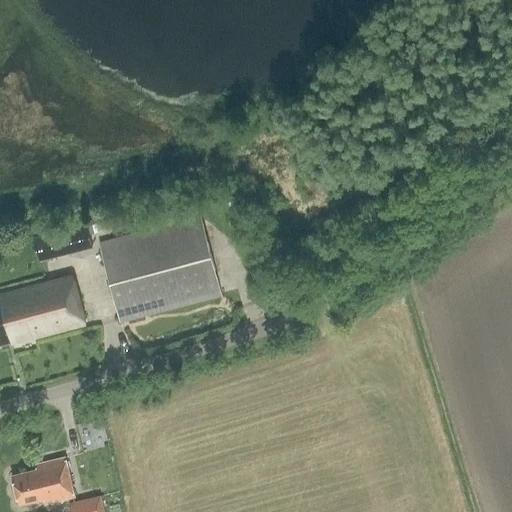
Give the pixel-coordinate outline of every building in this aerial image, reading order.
[(121,320),(222,293),(203,218),(101,245),(121,320)] [(40,261),(58,257),(53,233),(35,237),(40,261)] [(13,344),(88,324),(74,274),(0,293),(0,295),(0,345),(12,342),(13,344)] [(46,503),(75,497),(66,457),(36,464),(38,470),(14,475),(20,504),(45,498),(46,503)] [(72,511),(106,511),(102,496),(71,504),(72,511)]
